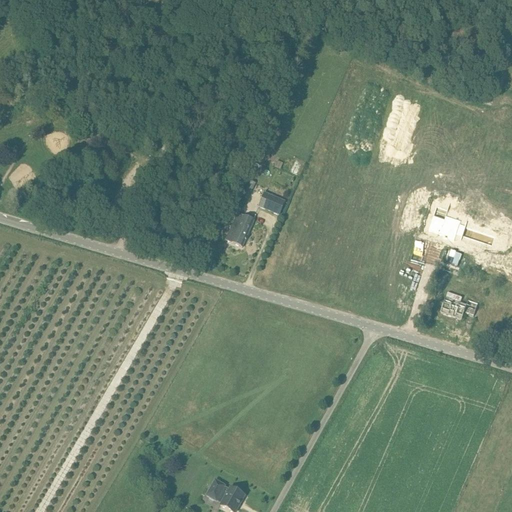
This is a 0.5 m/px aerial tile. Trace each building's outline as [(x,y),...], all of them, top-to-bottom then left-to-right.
[(255,185),(245,180),(242,185),(252,191),(255,185)] [(284,203),(265,194),(259,208),(278,217),(284,203)] [(237,214),(225,241),(232,244),(242,249),(254,221),(237,214)] [(433,216),(428,231),(439,234),(444,236),(443,238),(454,242),(461,222),(458,221),(447,217),(445,216),(444,220),(433,216)] [(496,288),(494,295),(503,298),(506,291),(496,288)] [(447,294),(444,305),(440,314),(461,322),(464,315),(473,318),(478,305),(468,301),(466,306),(460,304),(462,299),(447,294)] [(225,487),(214,482),(206,496),(216,502),(217,500),(222,503),(220,507),(229,511),(236,511),(245,497),(230,488),(229,491),(224,489),(225,487)]
